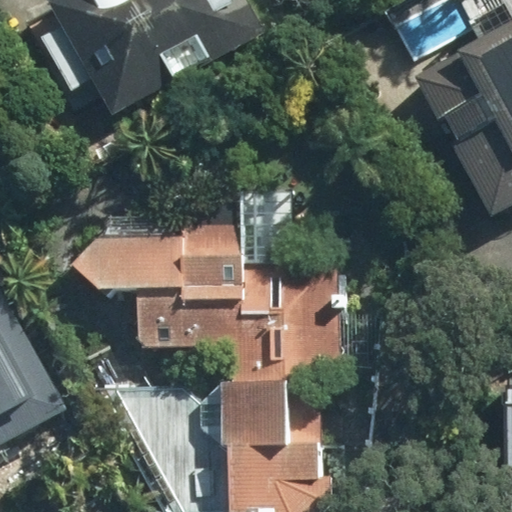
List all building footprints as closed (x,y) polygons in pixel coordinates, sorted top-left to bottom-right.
[(252,0),(74,0),(124,108),(271,41),(252,0)] [(511,19),(434,65),(511,198),(511,19)] [(219,218),(132,214),(125,344),(276,352),(275,373),(152,367),(144,511),(338,511),(351,261),(217,254),(219,218)] [(5,255),(0,258),(0,429),(80,383),(5,255)] [(511,401),(451,439),(490,502),(511,488),(511,401)]
